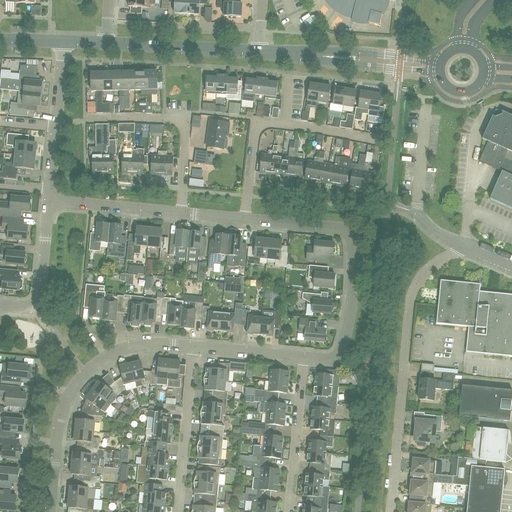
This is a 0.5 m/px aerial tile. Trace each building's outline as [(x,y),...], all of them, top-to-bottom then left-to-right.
[(155,0),(127,0),(127,2),(129,4),(129,7),(155,9),(155,0)] [(161,0),(161,9),(168,9),(169,3),(169,0),(161,0)] [(187,0),(169,0),(169,3),(175,3),(174,13),(187,14),(187,0)] [(187,0),(187,14),(199,15),(199,4),(205,5),(205,0),(187,0)] [(224,16),(225,16),(225,17),(229,17),(229,18),(235,19),(236,17),(240,17),(241,17),(242,4),(232,4),(231,0),(217,0),(217,8),(224,9),(224,16)] [(326,0),(327,2),(330,5),(333,8),(333,9),(334,9),(337,11),(336,12),(337,12),(341,14),(346,16),(350,17),(350,18),(350,17),(354,18),(353,23),(354,23),(354,22),(359,23),(363,24),(369,24),(376,25),(379,26),(380,23),(382,16),(385,11),(386,7),(387,2),(388,2),(387,1),(384,0),(383,0),(326,0)] [(313,16),(312,17),(305,23),(313,31),(320,23),(313,16)] [(42,82),(40,82),(31,81),(31,75),(34,73),(37,73),(37,66),(20,66),(19,80),(11,79),(4,78),(1,78),(0,84),(0,89),(19,92),(41,94),(42,82)] [(141,97),(146,96),(146,71),(135,72),(135,91),(141,90),(141,97)] [(157,71),(146,71),(146,96),(146,104),(152,104),(152,95),(157,95),(157,71)] [(113,91),(113,72),(102,73),(102,91),(113,91)] [(124,72),(113,72),(113,91),(119,91),(119,97),(124,97),(124,72)] [(129,91),(135,91),(135,72),(124,72),(124,97),(129,97),(129,91)] [(91,92),(102,91),(102,73),(91,73),(91,92)] [(205,94),(216,95),(217,74),(212,74),(212,78),(206,77),(205,94)] [(227,95),(228,75),(227,75),(227,76),(218,75),(218,74),(217,74),(216,95),(227,95)] [(242,82),(238,82),(238,79),(232,79),(233,75),(228,75),(227,95),(226,100),(240,100),(241,94),(242,82)] [(254,102),(257,77),(252,77),(252,80),(246,79),(246,82),(242,82),(241,94),(240,100),(254,102)] [(265,98),(268,78),(267,78),(267,79),(257,78),(258,77),(257,77),(254,102),(255,102),(255,95),(265,96),(265,98)] [(268,78),(265,98),(276,100),(278,83),(272,82),(273,79),(268,78)] [(317,109),(320,85),(310,83),(306,107),(305,112),(309,113),(310,108),(317,109)] [(331,87),(320,85),(317,109),(318,102),(328,104),(331,87)] [(343,106),(346,89),(335,87),(333,105),(330,104),(329,110),(342,112),(343,106)] [(346,89),(343,106),(353,108),(356,91),(346,89)] [(361,91),(358,108),(356,108),(354,120),(361,121),(362,114),(368,115),(371,93),(361,91)] [(41,94),(19,92),(18,103),(11,103),(10,115),(27,117),(28,105),(40,106),(41,94)] [(382,95),(371,93),(368,115),(368,116),(383,119),(385,108),(380,108),(382,95)] [(92,103),(92,116),(101,116),(101,104),(92,103)] [(511,209),(511,116),(503,113),(496,110),(493,117),(492,117),(482,139),(488,142),(479,161),(502,172),(490,199),(511,209)] [(226,131),(228,131),(229,124),(210,121),(206,147),(226,149),(227,140),(225,140),(226,131)] [(125,125),(124,132),(134,133),(134,125),(125,125)] [(206,140),(206,128),(196,128),(195,139),(206,140)] [(16,155),(35,157),(36,144),(20,142),(20,135),(8,134),(6,145),(13,146),(13,148),(17,149),(16,155)] [(103,173),(103,137),(96,137),(96,147),(89,147),(89,156),(92,156),(93,173),(103,173)] [(109,147),(109,137),(103,137),(103,173),(114,173),(113,156),(116,156),(116,147),(109,147)] [(270,174),(280,175),(282,157),(277,156),(278,147),(273,147),(273,151),(270,174)] [(280,175),(291,176),(294,149),(289,148),(288,158),(282,157),(280,175)] [(136,150),(133,150),(132,173),(143,174),(143,165),(147,165),(148,156),(144,156),(144,150),(136,149),(136,150)] [(294,149),(291,176),(301,177),(304,155),(298,154),(298,149),(294,149)] [(122,173),(132,173),(133,150),(129,150),(129,155),(123,155),(122,173)] [(207,152),(196,150),(195,163),(206,164),(207,152)] [(260,172),(270,174),(273,151),(269,150),(268,155),(262,155),(260,172)] [(151,174),(162,175),(163,152),(158,151),(158,156),(152,156),(151,174)] [(163,152),(162,175),(172,175),(173,157),(167,157),(167,152),(163,152)] [(320,152),(319,158),(315,181),(325,183),(329,165),(323,164),(325,153),(320,152)] [(0,178),(16,180),(17,175),(17,168),(33,170),(35,157),(16,155),(15,161),(11,161),(11,163),(5,162),(4,172),(0,171),(0,178)] [(350,187),(360,189),(366,156),(360,155),(358,165),(360,166),(359,171),(353,169),(350,187)] [(369,163),(365,162),(366,156),(360,189),(370,191),(374,173),(368,172),(369,163)] [(305,179),(315,181),(319,158),(315,157),(314,162),(308,161),(305,179)] [(325,183),(335,185),(340,158),(336,157),(334,166),(329,165),(325,183)] [(351,160),(340,158),(335,185),(346,186),(348,175),(350,176),(352,163),(350,162),(351,160)] [(193,169),(192,177),(200,178),(201,170),(193,169)] [(190,179),(189,186),(202,187),(203,180),(190,179)] [(31,199),(11,197),(11,204),(0,202),(0,214),(21,217),(21,211),(30,212),(31,199)] [(24,219),(21,219),(3,217),(2,229),(8,229),(7,239),(27,241),(28,226),(23,226),(24,219)] [(108,243),(110,224),(98,223),(97,237),(91,236),(89,251),(100,252),(101,243),(108,243)] [(122,226),(110,224),(108,243),(115,244),(114,253),(125,254),(126,240),(120,239),(122,226)] [(135,248),(128,247),(127,261),(134,261),(134,254),(140,254),(140,249),(139,249),(140,246),(148,247),(150,228),(137,227),(135,248)] [(161,248),(162,237),(163,230),(150,228),(148,247),(161,248)] [(169,255),(176,256),(187,257),(189,232),(177,231),(176,244),(170,243),(169,255)] [(200,246),(201,237),(201,233),(189,232),(187,257),(205,258),(206,247),(200,246)] [(221,255),(227,256),(229,236),(216,235),(216,242),(210,241),(208,269),(214,269),(214,264),(220,265),(221,255)] [(229,236),(227,256),(234,256),(233,266),(245,267),(247,244),(241,244),(242,237),(229,236)] [(259,259),(267,259),(269,240),(256,238),(255,251),(248,250),(247,264),(258,265),(259,259)] [(286,268),(288,254),(281,253),(282,241),(269,240),(267,259),(276,260),(275,266),(286,268)] [(314,247),(313,248),(308,248),(307,260),(329,262),(330,255),(333,255),(334,244),(315,242),(314,247)] [(6,263),(24,265),(26,253),(14,252),(14,246),(2,245),(1,255),(6,256),(6,263)] [(161,248),(159,263),(166,264),(168,248),(161,248)] [(318,266),(310,265),(308,277),(311,278),(314,282),(314,287),(334,289),(335,275),(318,273),(318,266)] [(19,271),(9,270),(0,268),(0,282),(3,283),(2,289),(20,291),(20,285),(22,285),(23,279),(21,279),(21,278),(18,278),(19,271)] [(441,281),(438,306),(436,324),(472,327),(471,338),(467,338),(466,352),(511,356),(511,296),(511,297),(511,295),(479,292),(480,285),(441,281)] [(105,293),(85,291),(84,303),(91,304),(90,317),(102,318),(102,320),(105,293)] [(117,308),(123,309),(124,296),(118,296),(117,297),(113,297),(112,302),(105,301),(105,293),(102,320),(115,322),(117,308)] [(302,299),(313,305),(313,312),(331,314),(332,302),(321,301),(321,295),(303,293),(302,299)] [(131,297),(124,296),(123,309),(130,310),(129,323),(130,323),(132,325),(139,326),(140,324),(141,324),(143,303),(144,298),(131,297)] [(156,310),(162,311),(164,298),(157,298),(156,304),(143,303),(141,324),(142,324),(142,322),(143,322),(144,325),(151,325),(153,323),(155,323),(156,310)] [(180,328),(183,302),(176,301),(176,299),(164,298),(162,311),(169,311),(168,325),(180,326),(180,328)] [(201,316),(202,306),(203,304),(189,302),(189,309),(183,309),(183,302),(180,328),(193,329),(195,316),(201,316)] [(207,330),(220,332),(222,314),(209,312),(210,307),(202,306),(201,316),(201,320),(208,320),(207,330)] [(234,323),(241,323),(242,310),(235,309),(235,315),(222,314),(220,332),(233,333),(234,323)] [(247,334),(260,335),(262,317),(249,316),(249,311),(242,310),(241,323),(248,324),(247,334)] [(262,317),(260,335),(273,337),(274,327),(281,327),(282,314),(275,313),(275,312),(262,311),(262,317)] [(300,319),(299,332),(305,332),(305,340),(325,342),(326,330),(318,329),(318,321),(300,319)] [(168,379),(169,361),(168,361),(168,359),(162,358),(162,360),(159,360),(158,373),(152,372),(150,385),(157,385),(157,378),(168,379)] [(148,384),(150,385),(152,372),(145,371),(145,374),(144,374),(141,361),(137,362),(137,361),(131,362),(131,364),(130,364),(135,382),(136,387),(148,384)] [(180,362),(169,361),(168,379),(167,385),(169,387),(173,387),(174,386),(180,386),(181,380),(179,380),(180,362)] [(204,379),(228,382),(229,371),(239,372),(240,366),(218,363),(217,369),(206,368),(206,373),(205,375),(204,377),(204,379)] [(31,369),(29,368),(29,366),(9,364),(8,372),(2,371),(1,383),(13,384),(14,378),(28,380),(28,377),(30,377),(31,369)] [(135,382),(130,364),(120,367),(123,379),(120,380),(120,379),(114,382),(121,393),(126,389),(126,390),(136,387),(135,382)] [(421,371),(434,372),(434,365),(422,364),(421,371)] [(271,370),(270,381),(288,383),(289,372),(271,370)] [(338,376),(338,371),(326,370),(329,373),(328,375),(316,374),(315,385),(332,387),(338,387),(339,376),(338,376)] [(429,380),(430,373),(421,372),(419,399),(434,401),(435,389),(453,391),(453,383),(429,380)] [(215,397),(227,399),(227,393),(225,392),(226,382),(228,382),(204,379),(204,380),(204,382),(204,384),(205,386),(204,391),(215,392),(215,397)] [(288,383),(270,381),(269,392),(287,394),(288,383)] [(117,396),(121,393),(114,382),(109,386),(110,387),(109,389),(99,382),(92,390),(107,401),(111,404),(117,396)] [(332,387),(315,385),(314,396),(326,397),(326,403),(337,404),(338,387),(332,387)] [(20,393),(20,388),(1,386),(0,395),(0,397),(6,398),(5,405),(25,407),(26,394),(20,393)] [(510,422),(511,404),(511,398),(511,390),(462,386),(459,417),(510,422)] [(90,409),(90,415),(102,416),(111,404),(107,401),(92,390),(91,391),(90,390),(86,395),(88,397),(86,399),(93,405),(90,409)] [(227,399),(215,397),(214,403),(203,402),(203,407),(202,409),(201,411),(200,413),(225,416),(227,399)] [(286,404),(268,403),(266,402),(266,403),(260,403),(259,413),(267,414),(285,415),(286,404)] [(311,418),(329,420),(330,415),(331,413),(336,414),(337,404),(326,403),(325,409),(313,408),(311,418)] [(147,430),(154,430),(172,432),(173,419),(170,419),(170,413),(148,411),(148,417),(147,430)] [(211,431),(224,433),(224,426),(221,426),(222,416),(225,416),(200,413),(200,414),(200,416),(201,418),(201,420),(201,424),(212,426),(211,431)] [(285,415),(267,414),(266,425),(284,426),(285,415)] [(75,429),(75,430),(94,432),(95,422),(102,422),(102,416),(90,415),(89,421),(76,420),(76,423),(74,422),(74,429),(75,429)] [(441,432),(442,417),(424,415),(424,422),(417,421),(415,440),(417,441),(417,445),(418,446),(424,447),(425,446),(426,441),(434,442),(435,431),(441,432)] [(0,436),(9,438),(10,432),(23,433),(24,421),(15,420),(15,418),(8,417),(8,419),(6,419),(5,426),(0,425),(0,436)] [(329,420),(311,418),(310,429),(323,431),(322,436),(333,437),(335,421),(329,420)] [(472,459),(505,462),(509,431),(475,427),(472,459)] [(264,430),(248,428),(241,428),(241,434),(263,436),(264,430)] [(93,438),(94,432),(75,430),(75,432),(73,431),(72,441),(87,442),(86,448),(99,449),(100,439),(93,438)] [(145,442),(145,447),(157,449),(167,450),(168,444),(170,444),(172,432),(154,430),(153,437),(147,436),(146,442),(145,442)] [(224,433),(211,431),(211,437),(200,436),(199,441),(198,443),(198,445),(197,447),(222,449),(224,433)] [(265,435),(264,446),(281,448),(283,437),(265,435)] [(308,452),(326,453),(326,448),(327,447),(332,447),(333,437),(322,436),(322,442),(309,441),(308,452)] [(2,458),(20,459),(21,447),(17,447),(17,441),(0,439),(0,450),(3,450),(2,458)] [(280,459),(281,448),(264,446),(258,446),(258,453),(263,454),(263,457),(280,459)] [(145,447),(142,447),(141,465),(168,468),(169,455),(167,455),(167,450),(157,449),(145,447)] [(220,466),(222,449),(197,447),(197,448),(197,450),(197,452),(198,454),(198,458),(199,459),(199,464),(220,466)] [(73,453),(72,464),(90,465),(99,466),(99,459),(103,456),(104,450),(99,449),(86,448),(86,454),(73,453)] [(326,453),(308,452),(307,463),(317,464),(318,465),(318,470),(319,470),(330,471),(332,454),(326,453)] [(424,482),(434,483),(437,484),(437,483),(452,485),(453,476),(435,475),(436,461),(413,459),(412,473),(425,474),(424,482)] [(246,467),(254,468),(256,478),(254,478),(278,481),(279,470),(262,468),(262,469),(260,469),(260,463),(246,461),(246,467)] [(89,476),(90,465),(72,464),(72,465),(70,465),(70,471),(71,471),(71,474),(84,476),(83,482),(100,483),(101,477),(89,476)] [(167,480),(168,468),(141,465),(148,466),(147,474),(140,473),(139,483),(153,485),(153,479),(167,480)] [(456,477),(453,476),(452,485),(469,486),(469,487),(503,490),(505,470),(457,465),(456,477)] [(0,487),(11,488),(12,483),(18,483),(19,470),(0,467),(0,487)] [(194,482),(194,483),(218,485),(220,468),(208,467),(207,473),(196,472),(196,476),(195,478),(194,480),(194,482)] [(305,485),(323,487),(323,481),(324,480),(329,481),(330,471),(319,470),(319,475),(306,474),(305,485)] [(246,488),(245,495),(257,496),(258,490),(277,492),(278,481),(254,478),(253,478),(252,489),(246,488)] [(422,504),(432,505),(435,505),(436,499),(432,499),(434,483),(424,482),(411,481),(410,495),(423,496),(422,504)] [(100,483),(83,482),(83,488),(70,486),(70,489),(68,489),(67,496),(69,496),(69,497),(87,499),(94,499),(95,488),(99,489),(100,483)] [(218,485),(194,483),(194,485),(194,487),(195,489),(194,494),(205,495),(205,501),(217,502),(218,485)] [(305,485),(304,496),(317,497),(316,503),(327,504),(329,487),(323,487),(305,485)] [(145,492),(144,504),(164,506),(166,494),(163,493),(163,488),(140,486),(139,491),(145,492)] [(469,487),(467,509),(500,511),(503,490),(469,487)] [(10,496),(11,490),(0,489),(0,509),(15,511),(16,497),(10,496)] [(225,496),(225,505),(239,505),(238,496),(225,496)] [(87,499),(69,497),(68,508),(81,509),(80,511),(97,511),(98,511),(93,510),(94,499),(87,499)] [(215,511),(217,502),(205,501),(204,507),(193,505),(193,510),(192,511),(191,511),(215,511)] [(259,501),(258,511),(259,511),(275,511),(276,502),(259,501)] [(314,507),(313,509),(303,508),(302,511),(326,511),(327,504),(316,503),(315,503),(314,507)] [(431,511),(432,505),(422,504),(409,503),(408,511),(431,511)]
